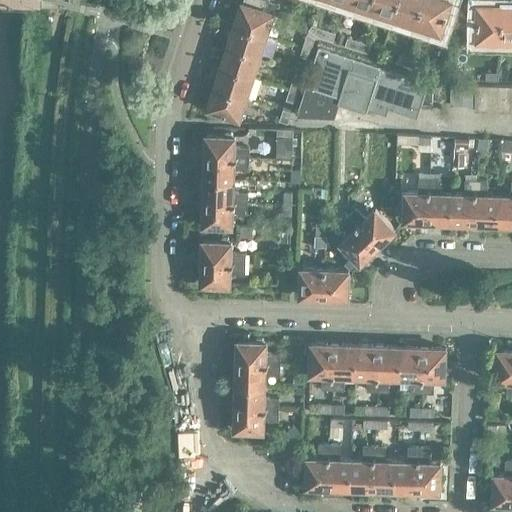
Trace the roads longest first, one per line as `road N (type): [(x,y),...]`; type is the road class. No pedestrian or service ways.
road 1 (residential): [(181,315),(167,170),(201,0)]
road 2 (residential): [(181,315),(391,317)]
road 3 (residential): [(459,511),(474,324)]
road 4 (residential): [(511,255),(429,254),(404,273),(391,317)]
road 5 (residential): [(193,470),(181,315)]
